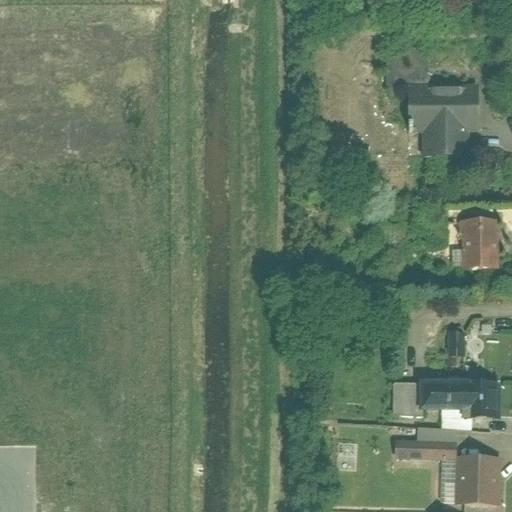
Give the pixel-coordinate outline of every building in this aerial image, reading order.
[(481,92),(412,93),(412,139),(424,138),(425,162),(465,161),(465,138),(481,138),(481,92)] [(461,230),(463,276),(501,274),(499,228),(461,230)] [(431,412),(481,412),(480,386),(430,387),(431,412)] [(481,412),(481,422),(507,422),(507,386),(480,386),(481,412)] [(401,444),(400,459),(461,462),(462,448),(401,444)] [(463,462),(462,507),(507,508),(508,463),(463,462)]
